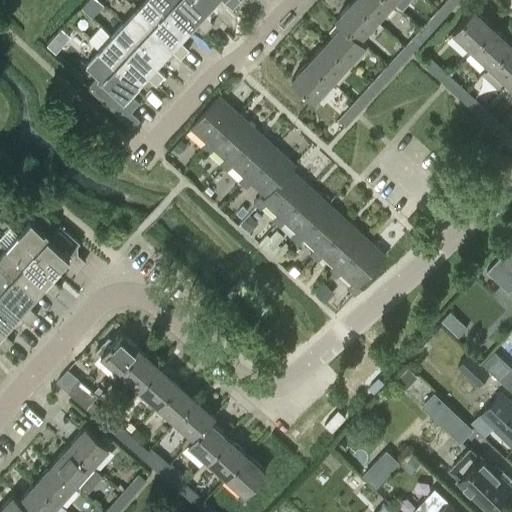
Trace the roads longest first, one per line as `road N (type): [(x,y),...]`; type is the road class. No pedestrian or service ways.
road 1 (residential): [(0,420),(107,301),(125,295),(149,300),(238,376),(279,382),(511,185)]
road 2 (residential): [(146,148),(217,69),(254,46),(295,0)]
